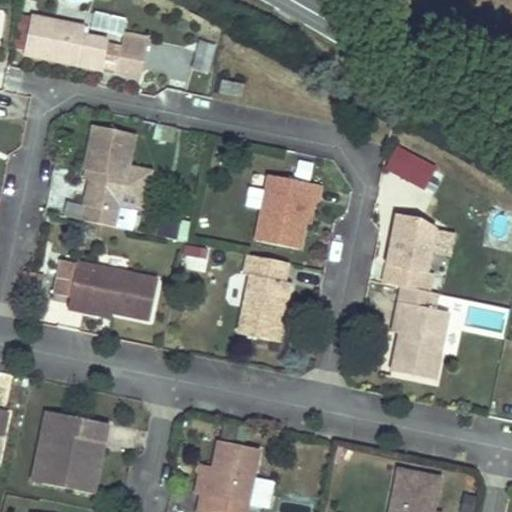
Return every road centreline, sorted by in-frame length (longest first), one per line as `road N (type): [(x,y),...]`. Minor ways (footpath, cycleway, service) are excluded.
road 1 (residential): [(321,406),(366,185),(337,144),(78,94),(41,119),(0,320)]
road 2 (secondary): [(511,127),(289,0)]
road 3 (residential): [(321,406),(505,445)]
road 4 (residential): [(0,340),(172,376)]
road 5 (residential): [(172,376),(321,406)]
road 6 (residential): [(172,376),(144,511)]
